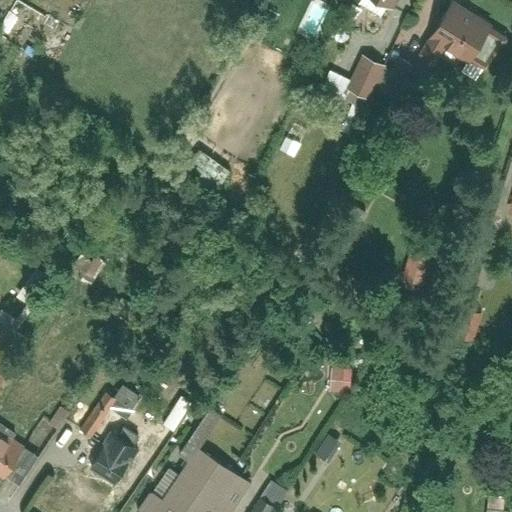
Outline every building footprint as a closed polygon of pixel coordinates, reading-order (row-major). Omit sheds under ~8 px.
[(492,17),(463,0),(450,0),(429,38),(467,60),(492,17)] [(346,86),(371,97),(386,61),(362,50),(346,86)] [(404,275),(423,281),(432,255),(413,249),(404,275)] [(84,251),(77,272),(99,280),(106,259),(84,251)] [(38,264),(26,297),(40,302),(52,269),(38,264)] [(456,331),(476,336),(482,309),(463,305),(456,331)] [(334,362),(333,388),(354,389),(356,364),(334,362)] [(0,392),(9,379),(0,373),(0,392)] [(118,400),(114,404),(130,416),(147,394),(131,382),(118,400)] [(80,423),(93,432),(114,404),(118,400),(105,390),(80,423)] [(54,420),(61,425),(73,410),(66,405),(54,420)] [(0,423),(0,474),(8,480),(32,447),(0,423)] [(114,431),(96,463),(126,480),(144,448),(114,431)] [(328,433),(323,455),(338,458),(342,436),(328,433)] [(153,502),(167,511),(240,511),(258,488),(194,443),(153,502)] [(270,476),(259,494),(276,504),(287,486),(270,476)] [(248,511),(271,511),(276,504),(259,494),(248,511)] [(511,511),(511,508),(508,508),(509,494),(492,494),(491,511),(511,511)]
